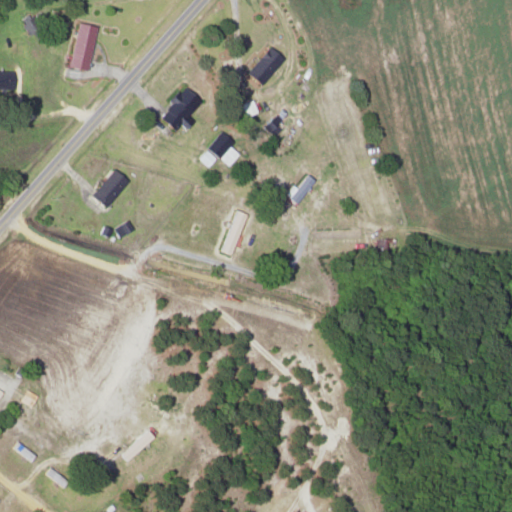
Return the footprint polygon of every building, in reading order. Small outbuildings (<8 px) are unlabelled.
[(92,26),(73,22),(64,67),(83,70),(92,26)] [(243,75),(259,85),(278,56),(262,45),(243,75)] [(0,88),(10,88),(10,70),(0,70),(0,88)] [(175,124),(181,129),(188,120),(182,115),(196,101),(179,85),(165,101),(167,103),(154,117),(169,130),(175,124)] [(195,158),(204,165),(212,156),(224,166),(234,153),(226,146),(230,142),(217,131),(195,158)] [(123,181),(109,168),(86,195),(100,207),(123,181)] [(281,194),(292,203),(311,180),(303,174),(292,188),(288,185),(281,194)] [(218,252),(229,255),(242,213),(230,209),(218,252)] [(15,400),(26,407),(33,395),(22,389),(15,400)] [(150,438),(144,430),(115,453),(122,461),(150,438)]
